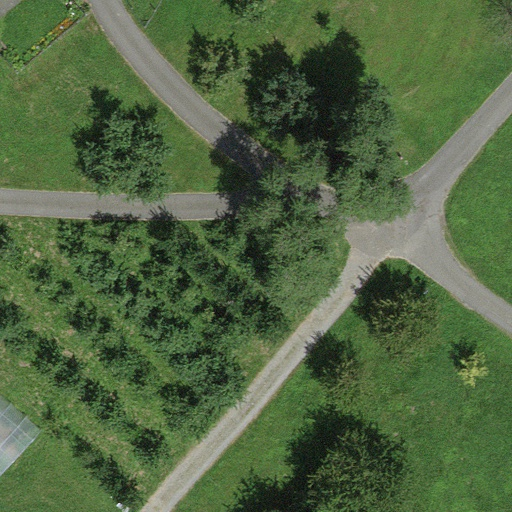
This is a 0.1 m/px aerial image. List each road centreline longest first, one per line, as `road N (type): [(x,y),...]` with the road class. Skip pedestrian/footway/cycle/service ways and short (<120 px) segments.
road 1 (residential): [(390,226),(0,200)]
road 2 (track): [(390,226),(153,511)]
road 3 (residential): [(511,91),(390,226)]
road 4 (residential): [(390,226),(511,321)]
